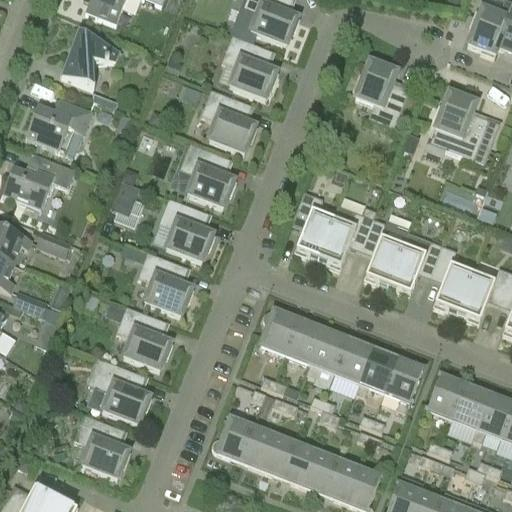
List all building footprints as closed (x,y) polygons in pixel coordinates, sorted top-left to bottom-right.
[(84,0),(82,6),(88,8),(84,19),(114,31),(126,0),(131,0),(132,0),(131,1),(160,12),(164,0),(84,0)] [(178,16),(183,4),(173,0),(168,12),(178,16)] [(246,0),(241,13),(230,43),(251,51),(255,41),(284,53),(290,39),(292,40),(297,27),(288,23),(283,21),(284,17),(286,18),(291,5),(279,0),(246,0)] [(447,1),(444,15),(458,17),(461,4),(447,1)] [(511,11),(504,9),(499,23),(479,16),(477,21),(473,19),(467,35),(471,37),(466,51),(479,57),(478,59),(491,64),(497,50),(501,51),(500,53),(511,58),(511,11)] [(92,96),(90,70),(114,69),(118,57),(75,40),(58,83),(92,96)] [(230,43),(220,67),(235,73),(227,93),(263,107),(269,93),(271,94),(276,81),(262,75),(263,71),(265,72),(271,59),(251,51),(230,43)] [(176,81),(180,69),(167,65),(163,77),(176,81)] [(381,74),(367,69),(361,84),(357,82),(351,98),(355,100),(353,104),(372,111),(366,126),(391,136),(407,96),(394,91),(393,93),(389,92),(395,77),(382,72),(381,74)] [(244,126),(249,113),(209,97),(199,121),(213,127),(206,147),(242,161),(247,147),(250,148),(255,135),(241,129),(242,125),(244,126)] [(114,118),(117,110),(91,100),(92,109),(114,118)] [(433,135),(427,150),(445,157),(471,167),(482,172),(490,150),(479,146),(487,127),(474,122),(473,124),(469,123),(475,108),(461,103),(460,105),(447,100),(441,115),(436,113),(430,129),(434,131),(433,135)] [(36,115),(24,145),(42,152),(63,160),(64,160),(72,163),(80,143),(81,143),(90,120),(76,114),(57,107),(53,119),(49,120),(36,115)] [(151,117),(146,129),(159,134),(163,122),(151,117)] [(121,122),(117,132),(128,137),(132,126),(121,122)] [(223,180),(228,167),(187,151),(177,177),(193,183),(185,201),(221,215),(226,201),(229,202),(234,189),(219,183),(221,180),(223,180)] [(66,195),(73,177),(30,160),(22,179),(12,175),(1,203),(19,210),(39,218),(50,189),(66,195)] [(382,192),(390,172),(378,167),(370,187),(382,192)] [(128,188),(131,181),(129,176),(121,173),(117,184),(128,188)] [(476,193),(473,199),(482,203),(485,196),(476,193)] [(302,199),(291,227),(304,232),(293,260),(304,264),(305,261),(316,266),(331,226),(319,222),(321,206),(315,204),(302,199)] [(157,231),(150,250),(164,255),(200,269),(205,255),(208,256),(213,243),(198,238),(200,234),(202,234),(207,221),(166,205),(156,231),(157,231)] [(360,222),(336,213),(331,226),(316,266),(327,270),(327,273),(338,277),(348,249),(360,254),(371,226),(374,219),(363,214),(360,222)] [(383,231),(371,226),(360,254),(373,259),(362,287),(373,291),(374,289),(385,293),(400,254),(406,240),(394,236),(396,232),(385,227),(383,231)] [(26,256),(29,248),(0,236),(0,266),(12,271),(19,254),(26,256)] [(61,263),(66,250),(40,239),(35,252),(61,263)] [(429,281),(441,253),(406,240),(400,254),(385,293),(397,297),(396,300),(407,304),(418,277),(429,281)] [(122,251),(118,261),(130,265),(134,255),(122,251)] [(454,320),(470,281),(448,272),(454,259),(441,253),(429,281),(442,286),(431,314),(442,318),(443,316),(454,320)] [(141,270),(135,285),(150,291),(143,309),(179,324),(184,309),(187,311),(192,297),(177,292),(179,288),(181,289),(186,275),(145,260),(141,270)] [(0,296),(9,300),(12,291),(6,289),(12,271),(0,266),(0,296)] [(499,308),(510,281),(496,275),(491,289),(470,281),(454,320),(466,325),(465,327),(476,331),(487,304),(499,308)] [(511,281),(510,281),(499,308),(511,313),(501,341),(511,345),(511,344),(511,281)] [(37,324),(42,311),(16,301),(11,314),(37,324)] [(86,301),(81,313),(93,318),(98,305),(86,301)] [(124,313),(114,339),(129,345),(122,363),(158,377),(163,364),(165,365),(170,352),(156,346),(158,342),(159,343),(165,329),(124,313)] [(266,333),(258,353),(268,356),(284,363),(297,329),(286,325),(286,323),(276,319),(276,321),(271,319),(270,319),(269,319),(267,319),(266,319),(265,320),(264,321),(263,322),(262,323),(262,325),(261,326),(262,327),(262,329),(263,330),(264,331),(265,332),(266,333)] [(51,343),(56,333),(43,328),(38,338),(51,343)] [(308,333),(297,329),(284,363),(308,372),(321,339),(318,337),(318,336),(308,332),(308,333)] [(325,340),(321,339),(308,372),(304,382),(313,385),(317,376),(333,382),(346,348),(335,344),(335,342),(325,339),(325,340)] [(357,353),(346,348),(333,382),(357,391),(370,358),(367,357),(367,355),(357,351),(357,353)] [(357,391),(353,401),(362,405),(366,395),(382,401),(395,368),(395,367),(384,363),(385,362),(375,358),(374,359),(370,358),(357,391)] [(86,390),(93,393),(107,398),(100,417),(136,432),(142,418),(144,419),(149,406),(135,400),(136,396),(138,397),(144,383),(96,365),(86,390)] [(395,368),(382,401),(398,407),(394,417),(403,421),(407,411),(420,377),(416,376),(417,374),(407,370),(406,372),(395,368)] [(270,397),(274,388),(262,383),(258,392),(270,397)] [(430,403),(425,418),(434,421),(450,427),(463,394),(462,394),(452,390),(452,388),(442,384),(442,386),(438,384),(430,403)] [(281,401),(284,392),(274,388),(270,397),(281,401)] [(450,427),(444,441),(469,450),(471,447),(474,437),(487,404),(484,402),(484,401),(474,397),(474,398),(463,394),(450,427)] [(259,410),(263,401),(252,396),(248,405),(259,410)] [(37,397),(34,404),(46,409),(48,401),(37,397)] [(319,416),(323,407),(311,403),(308,412),(319,416)] [(474,437),(471,447),(479,450),(483,441),(498,446),(499,447),(511,413),(501,409),(502,407),(492,403),(491,405),(487,404),(474,437)] [(13,407),(9,412),(19,418),(24,409),(19,405),(13,407)] [(281,418),(285,409),(273,405),(269,413),(281,418)] [(330,420),(333,412),(323,407),(319,416),(320,417),(329,420),(330,420)] [(292,422),(295,413),(285,409),(281,418),(292,422)] [(499,447),(494,460),(511,467),(511,413),(499,447)] [(12,416),(8,423),(17,429),(22,421),(12,416)] [(325,431),(329,420),(320,417),(315,428),(325,431)] [(338,424),(330,420),(329,420),(325,431),(333,435),(338,424)] [(117,451),(122,438),(82,422),(71,448),(86,453),(79,472),(115,486),(121,472),(123,473),(128,460),(114,454),(115,451),(117,451)] [(368,435),(372,426),(360,422),(357,431),(368,435)] [(379,440),(383,431),(372,426),(368,435),(379,440)] [(211,452),(210,453),(210,455),(211,456),(212,458),(213,459),(214,460),(215,460),(228,465),(228,463),(237,467),(237,469),(250,435),(228,427),(220,447),(219,447),(217,447),(216,447),(214,447),(213,448),(212,449),(211,450),(211,452)] [(250,435),(237,469),(238,467),(247,471),(246,473),(258,477),(271,444),(250,435)] [(366,451),(370,442),(358,438),(354,447),(366,451)] [(377,455),(380,447),(370,442),(366,451),(377,455)] [(271,444),(258,477),(270,482),(271,480),(280,483),(279,485),(279,486),(293,452),(271,444)] [(436,462),(440,453),(428,448),(425,457),(436,462)] [(293,452),(279,486),(280,486),(281,484),(290,487),(289,489),(301,494),(314,460),(293,452)] [(447,466),(450,457),(440,453),(436,462),(447,466)] [(314,460),(301,494),(313,499),(313,496),(322,500),(321,502),(322,502),(335,469),(314,460)] [(20,462),(15,474),(26,479),(32,467),(20,462)] [(427,475),(431,466),(419,462),(415,471),(427,475)] [(438,479),(441,470),(431,466),(427,475),(438,479)] [(485,481),(489,472),(477,468),(474,477),(475,477),(484,481),(485,481)] [(335,469),(322,502),(323,500),(332,504),(331,506),(343,511),(356,477),(335,469)] [(496,485),(500,477),(489,472),(485,481),(496,485)] [(474,477),(466,474),(461,485),(471,489),(475,477),(474,477)] [(356,477),(343,511),(346,511),(367,511),(378,485),(356,477)] [(479,492),(484,481),(475,477),(471,489),(479,492)] [(387,511),(412,511),(417,501),(421,491),(399,483),(396,492),(387,511)] [(10,496),(1,511),(49,511),(53,506),(42,500),(44,498),(33,492),(28,502),(26,507),(22,505),(23,503),(10,496)] [(511,508),(511,498),(504,495),(500,504),(511,508)] [(439,509),(437,511),(462,511),(464,508),(442,500),(439,509)] [(417,501),(412,511),(437,511),(439,509),(417,501)]
